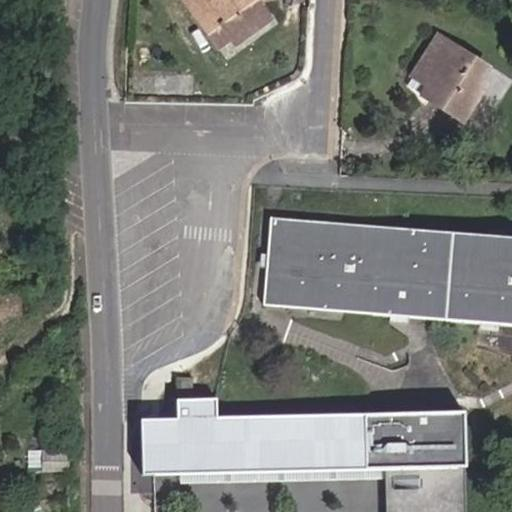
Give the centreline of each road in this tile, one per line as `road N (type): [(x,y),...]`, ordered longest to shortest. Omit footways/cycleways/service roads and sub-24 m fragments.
road 1 (residential): [(107,511),(97,136)]
road 2 (residential): [(97,136),(262,138),(324,87),(326,0)]
road 3 (residential): [(97,136),(99,0)]
